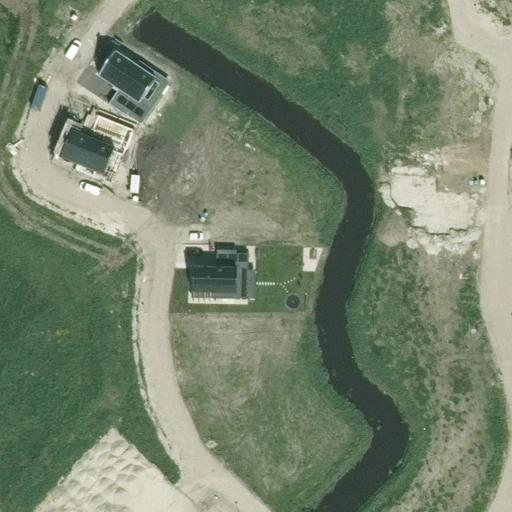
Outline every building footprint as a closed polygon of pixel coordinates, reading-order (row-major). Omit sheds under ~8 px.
[(206,0),(209,10),(217,8),(220,17),(231,14),(236,30),(280,16),(275,0),(206,0)] [(303,0),(305,8),(329,4),(330,10),(346,7),(344,0),(303,0)] [(422,85),(438,81),(431,52),(411,57),(407,41),(376,49),(380,66),(385,65),(391,92),(406,89),(407,90),(422,87),(422,85)] [(138,70),(114,54),(99,77),(119,91),(109,106),(127,118),(129,114),(141,122),(150,110),(141,104),(158,79),(141,67),(138,70)] [(409,143),(401,145),(406,164),(438,156),(434,139),(458,134),(451,106),(403,117),(409,143)] [(88,139),(72,132),(61,160),(76,166),(73,172),(94,180),(96,174),(104,177),(115,150),(126,154),(135,132),(97,117),(88,139)] [(186,155),(160,192),(185,210),(194,197),(196,198),(198,194),(208,201),(229,172),(216,163),(209,172),(186,155)] [(464,185),(403,187),(404,201),(413,201),(413,210),(424,209),(424,231),(433,231),(434,235),(446,235),(446,231),(464,231),(464,185)] [(409,247),(407,268),(410,268),(408,296),(423,298),(423,302),(439,303),(439,299),(456,300),(458,269),(437,268),(439,249),(409,247)] [(217,270),(193,269),(192,299),(240,300),(241,272),(248,272),(249,256),(237,255),(237,252),(217,252),(217,270)] [(470,368),(465,341),(453,343),(448,318),(413,324),(418,351),(420,351),(424,376),(470,368)] [(206,343),(189,346),(193,371),(221,366),(223,376),(243,372),(237,340),(240,340),(237,319),(200,326),(200,328),(204,328),(206,343)] [(257,389),(214,397),(220,424),(245,419),(248,433),(274,427),(271,412),(262,414),(257,389)] [(453,454),(485,458),(492,408),(476,406),(477,394),(453,391),(451,405),(460,406),(453,454)] [(267,475),(286,494),(295,484),(298,487),(309,476),(306,473),(318,460),(300,443),(307,436),(295,425),(276,446),(286,455),(267,475)] [(408,510),(413,511),(460,511),(465,501),(437,488),(442,476),(418,465),(412,479),(420,482),(408,510)]
